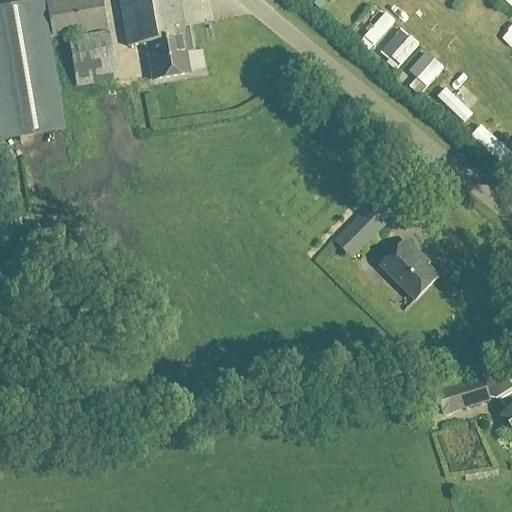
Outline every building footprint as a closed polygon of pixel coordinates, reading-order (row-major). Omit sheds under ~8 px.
[(108,30),(102,0),(74,0),(0,12),(0,142),(65,132),(61,112),(50,39),(108,30)] [(189,73),(188,66),(186,53),(193,51),(190,35),(186,36),(180,0),(119,0),(128,46),(147,43),(152,72),(154,83),(190,76),(189,73)] [(352,14),(366,0),(353,0),(346,8),(352,14)] [(380,47),(403,26),(392,14),(369,36),(380,47)] [(488,29),(499,37),(507,26),(496,18),(488,29)] [(108,33),(67,39),(76,87),(117,80),(108,33)] [(395,55),(403,66),(426,49),(418,38),(395,55)] [(511,60),(511,40),(502,49),(511,60)] [(434,90),(450,72),(440,62),(423,79),(434,90)] [(383,193),(334,242),(352,259),(400,210),(383,193)] [(408,241),(381,267),(415,302),(439,277),(421,258),(423,256),(408,241)] [(492,402),(481,378),(437,393),(443,412),(447,411),(448,416),(492,402)] [(511,394),(501,402),(508,413),(502,416),(511,431),(511,394)]
